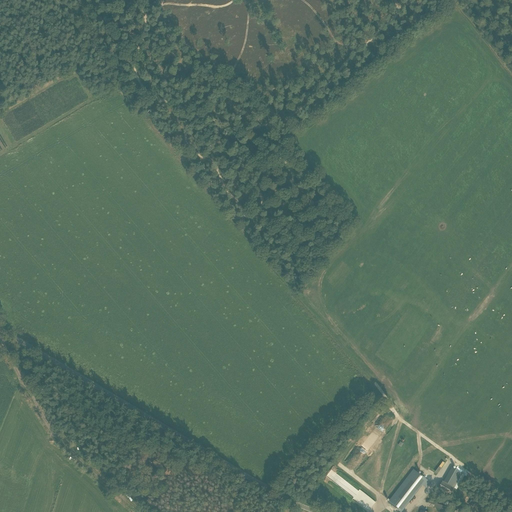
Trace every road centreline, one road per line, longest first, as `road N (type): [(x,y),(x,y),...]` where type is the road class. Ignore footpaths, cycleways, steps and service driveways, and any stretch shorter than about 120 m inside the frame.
road 1 (track): [(454,0),(398,6),(274,127),(226,124),(142,87)]
road 2 (tertiary): [(317,511),(0,329)]
road 3 (track): [(274,127),(280,160),(258,187),(261,204),(249,217),(215,165),(184,137),(197,115)]
road 4 (track): [(205,117),(244,44),(253,0)]
